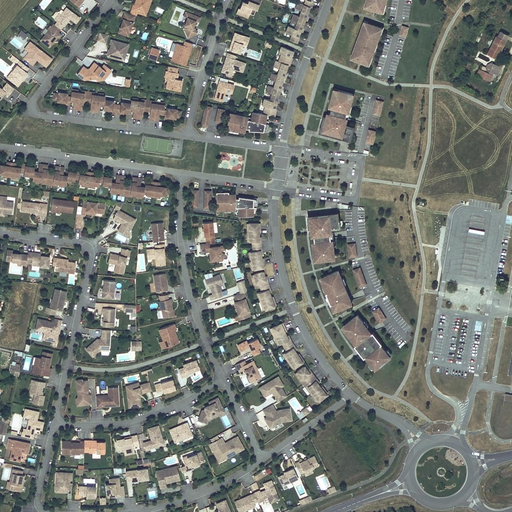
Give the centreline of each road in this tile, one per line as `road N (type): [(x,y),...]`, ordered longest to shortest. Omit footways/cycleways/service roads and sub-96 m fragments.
road 1 (residential): [(54,422),(92,254),(83,242),(0,232)]
road 2 (residential): [(351,394),(317,354),(288,295),(275,187)]
road 3 (residential): [(181,173),(188,287),(223,378)]
road 4 (residential): [(275,187),(357,199),(363,160),(280,149)]
road 5 (residential): [(181,173),(0,146)]
road 6 (residential): [(54,422),(124,422),(223,378)]
road 7 (residential): [(187,137),(24,112)]
road 8 (residential): [(280,149),(327,0)]
road 9 (residential): [(263,459),(220,485),(124,511)]
road 10 (residential): [(187,137),(227,0)]
road 11 (residential): [(111,0),(24,112)]
